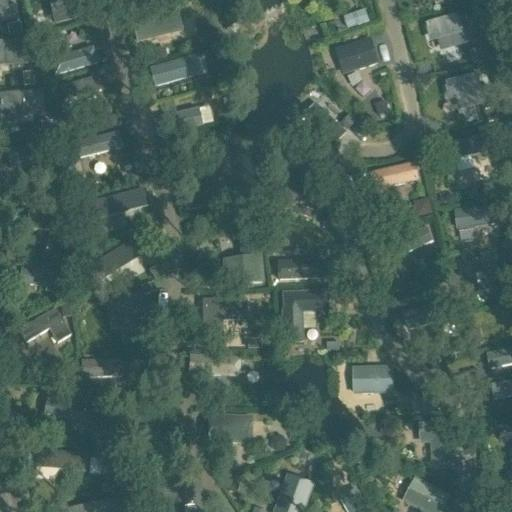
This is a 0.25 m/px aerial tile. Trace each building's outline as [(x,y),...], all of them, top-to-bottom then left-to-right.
[(0,0),(0,22),(18,20),(16,6),(8,7),(6,0),(0,0)] [(68,0),(49,0),(55,25),(74,20),(68,0)] [(182,33),(175,4),(131,15),(138,44),(182,33)] [(358,14),(362,26),(370,23),(366,11),(358,14)] [(457,46),(457,47),(475,42),(471,28),(459,31),(455,16),(427,25),(429,30),(431,30),(433,39),(440,37),(444,50),(457,46)] [(371,39),(335,51),(344,78),(380,67),(371,39)] [(23,42),(0,44),(0,69),(26,67),(23,42)] [(92,49),(49,62),(54,78),(97,65),(92,49)] [(188,61),(149,72),(154,90),(193,79),(188,61)] [(475,106),(476,107),(494,102),(490,88),(479,91),(475,76),(446,83),(448,89),(450,89),(452,98),(459,96),(463,109),(475,106)] [(102,77),(58,89),(62,103),(86,97),(97,93),(105,91),(102,77)] [(0,94),(0,111),(1,120),(46,116),(44,91),(0,94)] [(351,104),(363,113),(372,101),(360,93),(351,104)] [(346,134),(316,105),(303,117),(323,137),(314,146),(325,156),(346,134)] [(199,110),(154,121),(158,137),(203,127),(199,110)] [(499,133),(449,145),(453,163),(455,162),(470,158),(503,150),(499,133)] [(117,134),(76,145),(80,160),(121,150),(117,134)] [(11,170),(32,168),(33,181),(50,180),(48,149),(10,152),(11,170)] [(415,164),(371,174),(375,192),(419,182),(415,164)] [(301,169),(273,175),(280,208),(307,203),(301,169)] [(222,187),(183,196),(187,213),(226,204),(222,187)] [(142,191),(92,204),(97,223),(147,210),(142,191)] [(505,206),(456,213),(458,232),(508,225),(505,206)] [(28,215),(27,232),(74,236),(76,219),(28,215)] [(406,274),(419,270),(420,272),(424,271),(423,269),(437,265),(432,248),(437,247),(434,234),(393,245),(396,258),(401,256),(406,274)] [(130,242),(84,270),(95,287),(140,258),(130,242)] [(241,261),(223,262),(226,287),(263,284),(259,244),(240,245),(241,261)] [(24,249),(7,247),(5,261),(23,263),(24,249)] [(323,262),(277,263),(278,282),(324,280),(323,262)] [(22,270),(20,286),(46,289),(56,290),(62,291),(63,275),(22,270)] [(139,293),(106,303),(111,323),(118,320),(122,331),(156,321),(152,307),(144,309),(139,293)] [(322,295),(283,296),(285,343),(305,342),(304,331),(304,313),(316,312),(322,312),(322,295)] [(452,301),(405,315),(410,332),(457,318),(452,301)] [(204,303),(203,343),(220,343),(220,322),(245,322),(245,303),(204,303)] [(56,346),(69,338),(53,311),(17,332),(25,345),(48,332),(56,346)] [(322,362),(323,323),(308,323),(307,361),(322,362)] [(511,349),(487,355),(490,372),(511,367),(511,349)] [(189,356),(188,376),(237,379),(238,359),(189,356)] [(122,363),(81,364),(82,380),(123,379),(122,363)] [(392,369),(355,371),(356,395),(393,394),(392,369)] [(511,382),(492,387),(495,402),(511,398),(511,382)] [(46,401),(43,418),(94,426),(97,409),(46,401)] [(164,414),(131,420),(133,431),(167,425),(164,414)] [(209,419),(208,445),(251,446),(251,419),(209,419)] [(449,426),(422,427),(423,444),(432,443),(434,466),(452,465),(449,426)] [(36,454),(34,471),(85,474),(87,457),(36,454)] [(180,475),(147,480),(150,499),(157,498),(159,508),(193,503),(190,489),(182,490),(180,475)] [(305,511),(314,486),(289,477),(276,511),(305,511)] [(417,482),(406,501),(425,511),(424,511),(443,511),(450,499),(417,482)] [(369,511),(358,491),(341,501),(347,511),(369,511)] [(511,511),(511,493),(505,495),(496,498),(499,511),(511,511)] [(119,511),(116,499),(65,511),(64,511),(119,511)]
